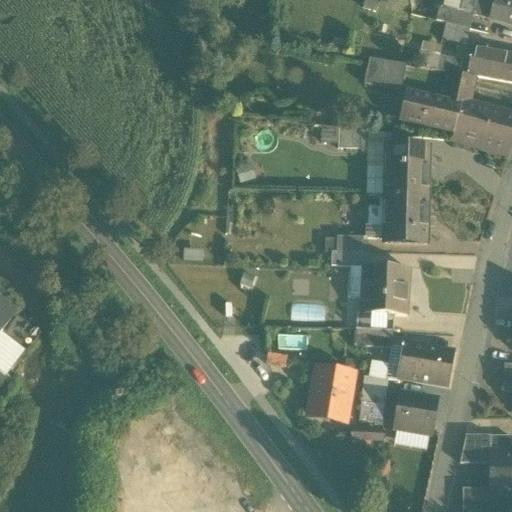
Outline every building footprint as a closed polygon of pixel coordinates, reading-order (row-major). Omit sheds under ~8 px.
[(363,0),(360,7),(370,12),(375,0),(363,0)] [(444,0),(442,8),(460,12),(462,0),(444,0)] [(462,0),(460,12),(473,15),(472,17),(489,21),(494,0),(509,3),(510,2),(510,0),(462,0)] [(511,26),(511,2),(510,2),(509,3),(494,0),(489,21),(511,26)] [(436,22),(446,25),(469,30),(472,17),(473,15),(460,12),(442,8),(439,7),(436,22)] [(465,46),(469,30),(446,25),(443,41),(465,46)] [(475,78),(511,85),(511,56),(494,52),(474,46),(471,58),(469,64),(470,64),(466,77),(475,78)] [(416,68),(435,72),(438,58),(419,53),(416,68)] [(461,62),(438,58),(435,72),(449,74),(459,76),(462,63),(461,62)] [(459,76),(466,77),(470,64),(469,64),(471,58),(461,60),(461,62),(462,63),(459,76)] [(363,86),(400,94),(406,67),(369,61),(363,86)] [(472,90),(475,78),(466,77),(459,76),(449,74),(446,85),(472,90)] [(451,142),(508,159),(511,146),(511,115),(469,103),(472,90),(446,85),(442,102),(405,94),(399,123),(454,134),(451,142)] [(338,150),(369,151),(369,135),(338,132),(338,150)] [(385,149),(384,198),(426,199),(428,199),(429,153),(404,153),(404,150),(385,149)] [(426,228),(426,199),(384,198),(383,242),(427,243),(427,228),(426,228)] [(338,239),(338,254),(366,255),(366,240),(338,239)] [(366,269),(366,255),(338,254),(330,254),(330,269),(349,270),(365,271),(365,269),(366,269)] [(366,269),(365,269),(365,271),(364,287),(368,288),(367,301),(366,315),(366,317),(394,318),(404,319),(405,290),(407,290),(408,271),(366,269)] [(348,300),(367,301),(368,288),(364,287),(365,271),(349,270),(348,300)] [(0,386),(7,377),(24,356),(0,337),(0,334),(14,317),(0,305),(0,386)] [(358,315),(357,332),(393,334),(394,318),(366,317),(366,315),(358,315)] [(14,317),(0,334),(0,337),(24,356),(39,336),(14,317)] [(392,348),(393,334),(357,332),(354,348),(391,350),(392,350),(392,348)] [(404,345),(403,350),(397,381),(449,390),(455,354),(404,345)] [(397,383),(397,381),(403,350),(392,348),(392,350),(391,350),(385,382),(397,383)] [(267,366),(286,369),(288,359),(268,356),(267,366)] [(369,362),(369,378),(385,378),(385,362),(369,362)] [(511,394),(511,366),(506,366),(503,394),(511,394)] [(308,417),(345,422),(353,375),(318,369),(308,417)] [(7,377),(0,386),(0,399),(14,383),(7,377)] [(360,405),(384,408),(388,382),(385,382),(364,379),(360,405)] [(394,430),(431,436),(437,402),(400,397),(394,430)] [(351,442),(373,443),(374,431),(352,430),(351,442)] [(489,465),(490,465),(490,453),(491,453),(510,452),(510,438),(465,437),(459,466),(489,465)] [(490,453),(490,465),(491,494),(511,494),(510,452),(491,453),(490,453)] [(511,511),(511,493),(511,494),(491,494),(490,465),(489,465),(490,491),(462,491),(462,511),(511,511)]
